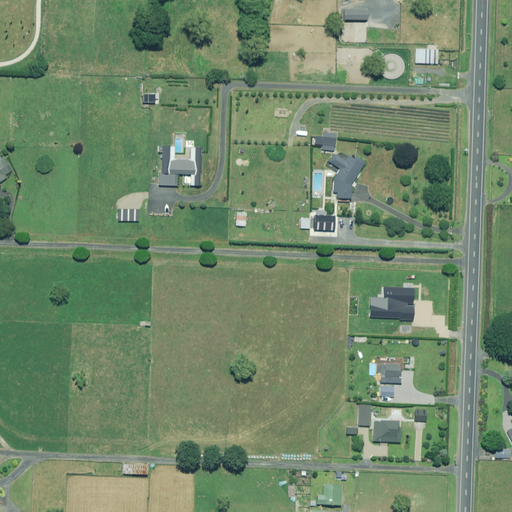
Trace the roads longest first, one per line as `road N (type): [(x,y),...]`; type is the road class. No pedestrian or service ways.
road 1 (residential): [(474,265),(0,243)]
road 2 (unknown): [(160,202),(200,190),(235,86),(260,80),(479,87)]
road 3 (tertiary): [(474,265),(482,0)]
road 4 (tertiary): [(465,511),(474,265)]
